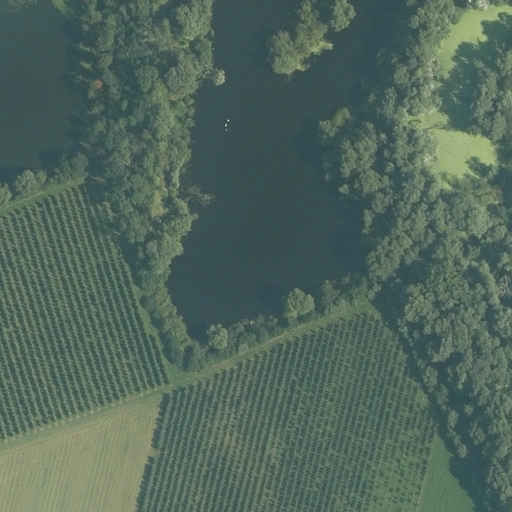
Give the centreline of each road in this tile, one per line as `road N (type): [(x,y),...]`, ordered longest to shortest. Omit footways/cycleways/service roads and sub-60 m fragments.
road 1 (track): [(484,511),(396,319),(369,305),(189,381),(0,447)]
road 2 (track): [(105,172),(114,224),(169,367),(189,381)]
road 3 (track): [(101,0),(105,172)]
